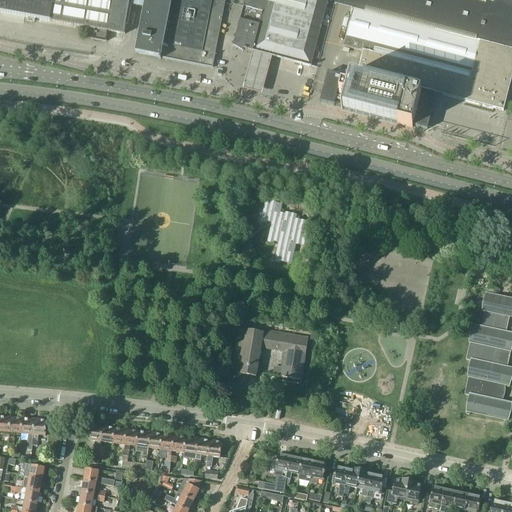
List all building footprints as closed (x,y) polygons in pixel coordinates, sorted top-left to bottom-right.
[(0,0),(0,12),(95,29),(93,40),(106,42),(108,32),(125,35),(126,25),(128,25),(132,0),(0,0)] [(145,0),(135,53),(213,69),(216,55),(215,55),(224,7),(225,0),(145,0)] [(328,0),(245,0),(233,46),(253,51),(272,56),(310,67),(328,0)] [(408,86),(503,111),(505,103),(511,77),(511,0),(484,0),(486,0),(476,41),(353,9),(343,46),(363,51),(357,73),(359,73),(357,79),(350,77),(351,76),(350,75),(347,87),(342,86),(339,95),(345,97),(341,109),(342,110),(342,109),(398,123),(397,124),(412,128),(413,126),(427,130),(435,100),(421,97),(421,94),(407,91),(408,86)] [(272,56),(253,51),(243,90),(262,95),(272,56)] [(342,76),(328,73),(320,102),(334,105),(342,76)] [(272,223),(271,229),(267,243),(274,244),(274,242),(279,243),(274,263),(280,264),(281,262),(292,265),(297,241),(308,243),(312,223),(296,219),(297,215),(286,212),(285,214),(281,213),(283,204),(266,200),(261,223),(267,224),(267,222),(272,223)] [(511,335),(505,334),(508,317),(511,317),(511,300),(485,295),(482,311),(485,312),(482,329),(472,327),(469,343),(470,343),(466,361),(471,362),(468,377),(468,378),(465,396),(470,397),(466,412),(508,421),(511,405),(501,402),(504,385),(510,386),(511,374),(511,369),(506,369),(510,351),(511,352),(511,345),(511,335)] [(252,330),(251,330),(251,331),(238,329),(230,379),(240,381),(241,375),(256,377),(261,348),(284,352),(280,377),(301,380),(308,338),(308,339),(300,338),(300,337),(300,338),(293,337),(293,336),(286,335),(287,335),(286,335),(279,334),(279,333),(279,334),(272,333),(272,332),(271,332),(271,333),(263,331),(262,333),(258,333),(258,331),(257,331),(256,330),(255,330),(254,330),(253,330),(252,330)] [(0,416),(0,432),(4,433),(2,455),(7,455),(8,450),(9,438),(9,433),(11,418),(0,416)] [(11,418),(9,433),(21,434),(22,419),(11,418)] [(22,419),(21,434),(28,435),(27,451),(32,451),(32,446),(34,420),(22,419)] [(34,420),(32,446),(37,447),(38,436),(46,437),(47,421),(34,420)] [(91,425),(89,441),(95,442),(94,453),(99,454),(99,453),(100,447),(101,443),(103,427),(91,425)] [(103,427),(101,443),(113,444),(115,428),(103,427)] [(115,428),(113,444),(120,445),(119,450),(124,450),(125,446),(127,430),(115,428)] [(124,450),(123,456),(129,457),(130,446),(137,447),(139,432),(127,430),(125,446),(124,450)] [(139,432),(137,447),(143,448),(142,453),(143,453),(142,459),(147,460),(148,449),(149,449),(151,433),(139,432)] [(151,433),(149,449),(161,451),(163,435),(151,433)] [(163,435),(161,451),(167,451),(173,452),(175,436),(163,435)] [(175,436),(173,452),(184,454),(185,454),(187,438),(175,436)] [(184,454),(183,458),(195,460),(196,455),(197,455),(199,439),(187,438),(185,454),(184,454)] [(199,439),(197,455),(208,457),(210,441),(199,439)] [(208,457),(206,467),(212,468),(213,457),(221,458),(223,443),(210,441),(208,457)] [(265,484),(263,490),(278,493),(283,494),(285,485),(290,458),(286,457),(286,456),(280,454),(279,456),(278,456),(277,462),(271,461),(270,469),(275,470),(276,470),(275,476),(278,477),(276,486),(265,484)] [(171,463),(172,463),(172,457),(166,456),(165,462),(164,470),(170,471),(171,463)] [(290,458),(285,485),(289,486),(292,474),(299,475),(303,459),(295,458),(295,459),(290,458)] [(299,475),(298,480),(310,483),(314,463),(309,462),(310,460),(303,459),(299,475)] [(310,484),(317,485),(318,479),(323,480),(326,465),(325,465),(325,464),(319,462),(319,464),(314,463),(310,483),(310,484)] [(23,464),(22,469),(25,470),(24,477),(25,477),(42,481),(45,469),(32,466),(23,464)] [(333,477),(332,483),(333,483),(333,484),(340,485),(337,497),(342,498),(343,494),(348,471),(344,470),(344,468),(337,467),(337,468),(336,468),(334,477),(333,477)] [(86,469),(84,481),(97,484),(107,486),(114,487),(115,482),(103,480),(103,479),(98,479),(98,478),(99,472),(86,469)] [(348,471),(343,494),(348,495),(349,487),(357,489),(361,471),(353,469),(353,472),(348,471)] [(206,471),(205,479),(217,480),(217,473),(206,471)] [(361,471),(357,489),(363,490),(362,496),(367,497),(372,476),(367,475),(368,472),(361,471)] [(116,472),(115,480),(121,481),(123,473),(116,472)] [(367,497),(366,503),(366,504),(370,505),(371,498),(373,499),(375,493),(381,494),(384,478),(383,478),(383,477),(377,475),(376,477),(372,476),(367,497)] [(25,477),(22,489),(40,492),(42,481),(25,477)] [(183,482),(177,493),(181,495),(182,496),(194,502),(199,490),(197,490),(201,482),(184,480),(183,482)] [(389,492),(387,503),(396,505),(398,498),(405,499),(409,481),(401,480),(401,482),(396,481),(393,493),(389,492)] [(84,481),(81,493),(99,497),(100,492),(96,491),(96,490),(97,484),(84,481)] [(405,499),(405,502),(417,504),(421,486),(416,485),(417,483),(409,481),(405,499)] [(5,486),(3,493),(8,494),(13,495),(15,495),(15,492),(16,488),(5,486)] [(236,487),(235,494),(247,497),(248,490),(236,487)] [(16,488),(15,492),(26,495),(25,502),(38,504),(40,492),(22,489),(16,488)] [(429,497),(428,503),(429,503),(428,508),(436,510),(435,511),(440,511),(445,491),(433,488),(431,497),(429,497)] [(445,491),(440,511),(444,511),(445,507),(453,509),(456,493),(445,491)] [(81,493),(79,505),(92,507),(94,501),(104,503),(105,498),(99,497),(81,493)] [(312,494),(308,493),(307,500),(320,503),(322,496),(312,494)] [(456,493),(453,509),(461,511),(460,511),(464,511),(465,511),(469,496),(456,493)] [(247,501),(245,511),(249,511),(250,509),(251,509),(254,496),(249,495),(247,500),(247,501)] [(273,495),(271,501),(282,503),(284,497),(278,496),(277,496),(273,495)] [(157,505),(160,499),(155,496),(152,503),(157,505)] [(174,500),(172,504),(177,506),(176,507),(186,511),(188,511),(194,502),(182,496),(179,502),(174,500)] [(465,511),(464,511),(477,511),(481,499),(469,496),(465,511)] [(231,511),(245,511),(247,501),(247,500),(241,499),(236,511),(231,511)] [(493,501),(490,511),(502,511),(505,504),(493,501)] [(25,502),(22,511),(36,511),(38,504),(25,502)] [(346,503),(342,502),(340,509),(352,511),(353,507),(346,506),(346,503)]
